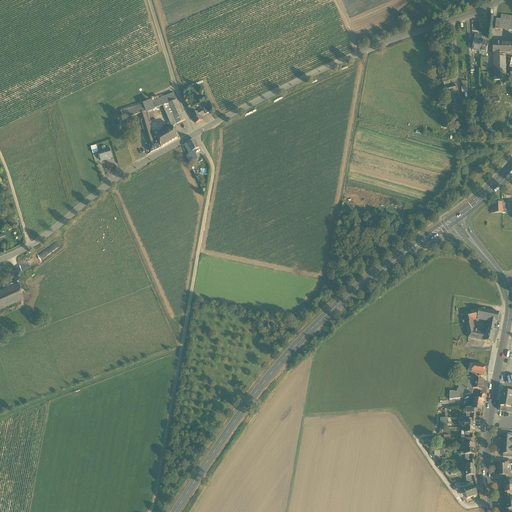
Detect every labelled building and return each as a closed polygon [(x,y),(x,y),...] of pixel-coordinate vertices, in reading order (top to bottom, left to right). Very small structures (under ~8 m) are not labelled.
[(502,30),(508,31),(509,21),(511,21),(511,16),(501,15),(500,20),(503,20),(502,30)] [(495,29),(502,30),(503,20),(500,20),(496,19),(495,29)] [(479,52),(481,41),(475,39),(474,39),(472,50),(474,51),(479,52)] [(486,53),(488,42),(481,41),(479,52),(486,53)] [(494,53),(495,53),(499,53),(501,53),(501,43),(493,43),(493,52),(494,53)] [(511,53),(511,50),(511,46),(511,45),(511,44),(501,43),(501,53),(511,53)] [(452,110),(453,115),(457,114),(457,113),(461,112),(460,110),(464,109),(463,102),(456,103),(454,93),(456,92),(454,84),(450,85),(446,86),(446,87),(447,94),(448,94),(452,110)] [(154,109),(163,106),(168,104),(176,101),(174,93),(151,102),(154,109)] [(176,101),(168,104),(177,124),(177,125),(185,121),(177,101),(176,101)] [(147,112),(154,109),(151,102),(144,105),(147,112)] [(172,128),(177,124),(168,104),(163,106),(172,128)] [(139,115),(147,112),(144,105),(121,112),(123,119),(139,115)] [(189,109),(196,124),(202,121),(200,117),(204,115),(202,111),(201,108),(197,110),(198,112),(196,113),(194,107),(189,109)] [(148,115),(147,112),(139,115),(141,121),(145,134),(148,145),(154,143),(155,143),(154,140),(152,135),(149,124),(150,123),(148,115)] [(154,134),(156,137),(165,132),(164,128),(154,134)] [(157,138),(158,142),(161,148),(178,138),(172,128),(165,132),(156,137),(157,138)] [(187,144),(192,152),(193,151),(199,148),(194,140),(187,144)] [(151,153),(161,148),(158,142),(155,143),(154,143),(148,145),(149,148),(151,153)] [(192,152),(187,144),(184,145),(189,154),(192,153),(194,152),(193,151),(192,152)] [(98,152),(101,161),(112,158),(109,149),(106,150),(102,151),(101,148),(97,149),(98,152)] [(186,156),(190,164),(198,160),(194,152),(192,153),(189,154),(186,156)] [(494,203),(494,204),(494,214),(502,213),(502,203),(494,203)] [(0,291),(0,309),(23,300),(16,284),(0,291)] [(479,309),(470,311),(472,319),(477,318),(479,309)] [(479,309),(477,318),(488,321),(488,324),(496,326),(499,313),(479,309)] [(474,331),(472,319),(470,311),(464,313),(466,324),(465,324),(468,338),(484,342),(486,333),(474,331)] [(484,342),(493,343),(495,333),(496,330),(487,328),(486,333),(484,342)] [(476,373),(484,375),(485,366),(473,364),(472,372),(472,373),(476,373)] [(463,377),(461,386),(461,390),(458,389),(457,389),(457,392),(450,391),(449,400),(463,398),(463,396),(470,394),(471,391),(464,390),(465,385),(467,385),(469,378),(463,377)] [(464,390),(471,391),(471,388),(473,389),(481,390),(483,381),(469,378),(467,385),(465,385),(464,390)] [(511,399),(511,396),(511,392),(503,391),(500,407),(499,411),(511,413),(511,408),(511,407),(510,408),(511,404),(511,403),(511,399)] [(466,420),(465,428),(475,429),(475,424),(471,423),(471,420),(466,420)] [(503,454),(511,454),(511,451),(511,437),(504,437),(501,437),(500,454),(503,454)] [(474,486),(469,488),(472,497),(477,495),(475,490),(474,486)]
